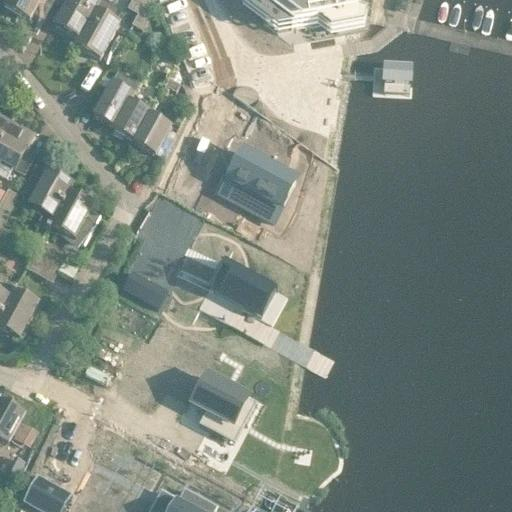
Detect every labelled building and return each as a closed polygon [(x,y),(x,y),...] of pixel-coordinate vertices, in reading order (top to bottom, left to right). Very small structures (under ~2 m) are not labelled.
[(10,0),(9,3),(5,9),(30,22),(33,16),(44,22),(55,0),(10,0)] [(78,42),(75,49),(101,3),(100,3),(101,0),(89,0),(89,2),(85,0),(70,0),(55,28),(78,42)] [(138,18),(148,0),(133,0),(127,12),(138,18)] [(149,0),(148,0),(138,18),(132,28),(143,34),(155,12),(149,0)] [(248,0),(250,1),(261,10),(265,27),(276,36),(290,34),(316,29),(356,22),(357,17),(359,0),(248,0)] [(75,49),(99,62),(118,27),(104,19),(110,8),(101,3),(75,49)] [(172,53),(170,52),(162,47),(158,55),(169,60),(172,53)] [(382,68),(381,87),(383,87),(409,88),(411,88),(411,70),(382,68)] [(94,119),(115,130),(116,131),(130,104),(129,103),(132,99),(133,100),(140,87),(119,75),(117,79),(116,78),(94,119)] [(176,96),(181,88),(170,82),(166,90),(176,96)] [(151,116),(153,112),(156,106),(145,100),(143,105),(133,100),(132,99),(129,103),(130,104),(116,131),(115,130),(114,132),(135,144),(136,144),(151,116)] [(134,146),(156,158),(171,130),(160,124),(163,118),(153,112),(151,116),(136,144),(135,144),(134,146)] [(0,120),(0,144),(10,126),(0,120)] [(35,139),(10,126),(0,144),(0,169),(1,167),(24,180),(34,161),(25,157),(35,139)] [(228,182),(220,197),(272,225),(281,210),(295,183),(243,155),(235,168),(230,178),(228,182)] [(202,165),(183,156),(167,193),(185,201),(202,165)] [(37,228),(47,234),(69,193),(72,187),(48,174),(41,187),(31,181),(20,200),(31,205),(29,209),(44,217),(37,228)] [(59,235),(85,249),(101,220),(91,214),(94,207),(69,193),(47,234),(57,239),(59,235)] [(0,209),(0,223),(4,226),(18,200),(8,194),(0,209)] [(0,233),(0,243),(3,246),(9,235),(1,231),(0,233)] [(37,252),(32,262),(58,277),(63,267),(37,252)] [(52,286),(58,277),(32,262),(26,272),(52,286)] [(208,294),(198,311),(226,327),(236,309),(261,323),(276,295),(223,266),(222,267),(218,274),(208,294)] [(131,275),(121,293),(157,312),(167,294),(131,275)] [(0,319),(16,291),(7,286),(1,296),(0,295),(0,319)] [(26,296),(16,291),(0,319),(0,332),(19,343),(39,308),(23,300),(26,296)] [(119,303),(109,320),(145,339),(154,322),(119,303)] [(198,397),(192,408),(205,415),(204,418),(198,429),(225,443),(236,422),(245,427),(256,407),(207,380),(198,397)] [(0,441),(7,446),(23,418),(0,404),(0,441)] [(22,427),(13,442),(30,451),(38,436),(22,427)] [(4,474),(19,481),(28,463),(13,456),(4,474)] [(37,478),(22,505),(34,511),(63,511),(72,497),(37,478)] [(151,511),(215,511),(216,511),(184,494),(178,504),(161,495),(151,511)]
